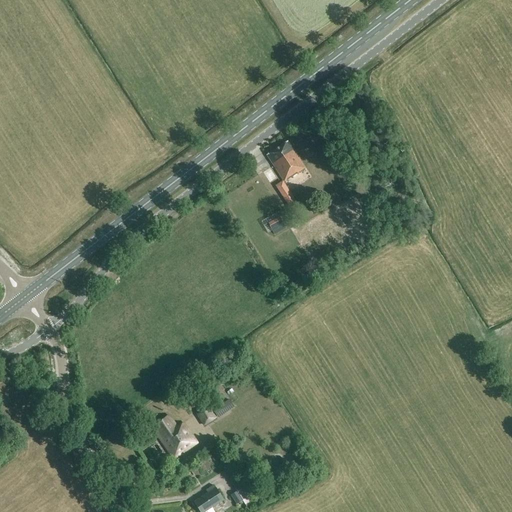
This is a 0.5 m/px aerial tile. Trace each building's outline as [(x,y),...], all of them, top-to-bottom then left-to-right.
[(284,182),(304,168),(287,142),(267,155),(284,182)] [(284,184),(288,189),(294,185),(290,180),(284,184)] [(263,212),(269,207),(264,201),(259,206),(263,212)] [(223,388),(229,383),(224,377),(219,381),(223,388)] [(213,412),(218,420),(229,412),(224,404),(213,412)] [(209,407),(199,413),(196,415),(204,428),(217,420),(209,407)] [(183,453),(197,443),(183,423),(177,427),(168,415),(151,426),(173,459),(180,455),(179,454),(182,452),(183,453)] [(235,477),(227,480),(232,492),(239,489),(235,477)] [(212,511),(211,509),(223,500),(213,485),(206,490),(208,493),(193,502),(199,511),(212,511)] [(243,488),(236,492),(242,501),(245,505),(252,501),(243,488)] [(237,504),(242,501),(236,492),(231,496),(237,504)]
